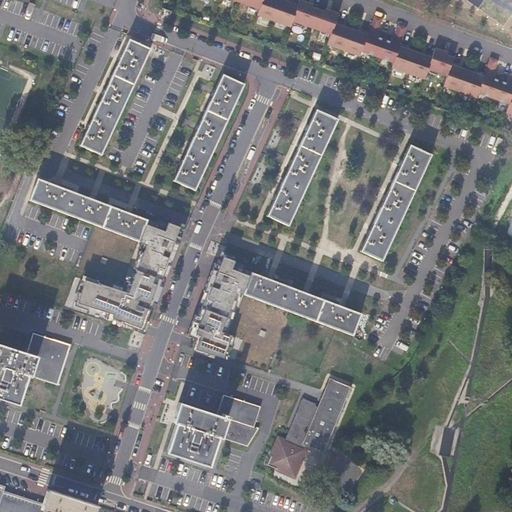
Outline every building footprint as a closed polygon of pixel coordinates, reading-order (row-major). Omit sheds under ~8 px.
[(288,0),(208,0),(445,85),(443,89),(477,101),(479,97),(508,108),(505,116),(511,118),(511,67),(506,84),(492,79),(499,61),(490,57),(482,77),(453,67),(456,58),(434,50),(432,58),(375,38),(382,19),(374,16),(367,36),(337,25),(340,18),(288,0)] [(171,11),(162,8),(158,18),(168,21),(171,11)] [(401,42),(407,28),(399,25),(393,39),(401,42)] [(101,155),(150,49),(129,39),(80,145),(101,155)] [(195,190),(244,84),(223,75),(174,180),(195,190)] [(289,225),(338,119),(317,110),(268,216),(289,225)] [(382,261),(431,155),(411,145),(361,251),(382,261)] [(170,266),(177,247),(172,245),(179,227),(166,222),(165,226),(146,219),(37,178),(29,199),(146,244),(143,251),(139,250),(135,261),(139,263),(129,289),(125,288),(122,297),(98,288),(97,289),(83,283),(78,296),(77,295),(71,312),(84,316),(82,322),(134,341),(139,325),(143,327),(166,265),(170,266)] [(215,274),(210,272),(202,292),(206,293),(190,335),(195,337),(192,345),(226,358),(234,335),(224,332),(228,322),(224,320),(229,310),(232,311),(237,300),(233,298),(236,291),(243,293),(352,335),(361,314),(251,272),(233,265),(234,261),(222,256),(215,274)] [(26,354),(0,345),(0,398),(18,404),(27,377),(57,386),(70,346),(33,334),(26,354)] [(330,378),(319,406),(304,442),(303,441),(301,444),(307,447),(324,453),(351,387),(330,378)] [(254,426),(260,407),(223,395),(216,416),(179,404),(174,417),(177,418),(166,452),(208,466),(218,438),(247,446),(258,428),(254,426)] [(304,442),(319,406),(316,405),(316,404),(306,400),(288,443),(280,440),(269,467),(295,477),(307,451),(306,450),(307,447),(301,444),(303,441),(304,442)] [(94,511),(96,505),(48,489),(43,504),(47,505),(45,511),(1,497),(3,490),(0,489),(0,511),(94,511)] [(47,505),(43,504),(3,490),(1,497),(45,511),(47,505)]
